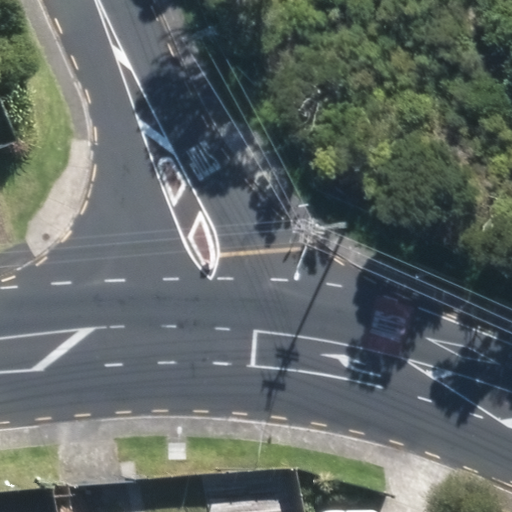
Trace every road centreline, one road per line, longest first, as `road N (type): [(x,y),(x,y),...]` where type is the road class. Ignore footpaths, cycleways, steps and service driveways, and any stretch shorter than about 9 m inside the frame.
road 1 (residential): [(102,0),(210,253),(241,347)]
road 2 (secondary): [(241,347),(375,364),(511,401)]
road 3 (secondary): [(0,354),(159,343),(241,347)]
